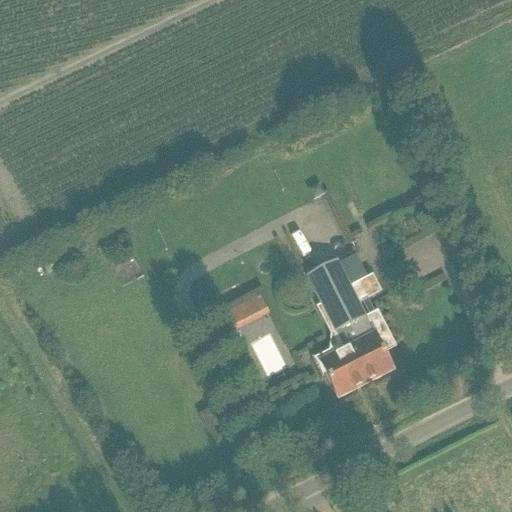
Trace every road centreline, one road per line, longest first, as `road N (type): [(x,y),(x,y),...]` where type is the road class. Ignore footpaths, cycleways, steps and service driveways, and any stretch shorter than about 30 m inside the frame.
road 1 (unclassified): [(266,511),(511,387)]
road 2 (track): [(130,511),(0,295)]
